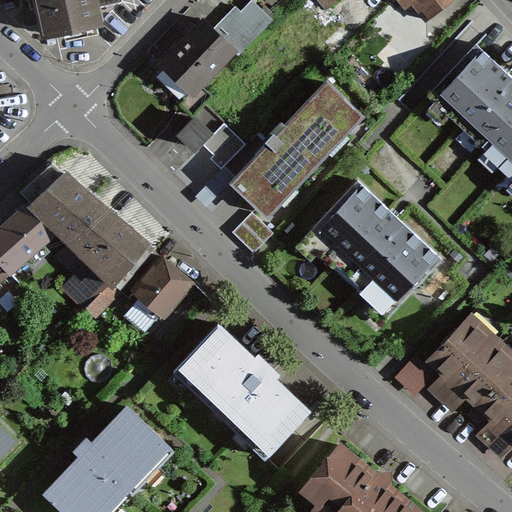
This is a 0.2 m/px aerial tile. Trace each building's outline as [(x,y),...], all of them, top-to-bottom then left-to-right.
[(38,0),(46,34),(100,21),(96,7),(94,0),(38,0)] [(236,5),(223,18),(249,43),(273,19),(253,0),(251,0),(242,10),(236,5)] [(338,0),(337,0),(320,0),(328,8),(338,0)] [(450,0),(400,0),(406,7),(412,2),(427,19),(450,0)] [(388,41),(403,29),(382,5),(368,19),(388,41)] [(214,28),(235,48),(234,49),(239,53),(249,43),(223,18),(214,28)] [(191,92),(192,93),(200,84),(234,49),(235,48),(214,28),(205,19),(162,64),(191,92)] [(511,74),(477,42),(427,94),(511,173),(511,74)] [(362,113),(328,82),(287,125),(284,123),(267,141),(270,144),(233,182),(266,215),(280,201),(276,197),(290,182),(294,185),(327,150),(323,146),(341,128),(344,132),(362,113)] [(192,93),(191,92),(181,103),(192,114),(211,95),(200,84),(192,93)] [(195,117),(180,133),(195,147),(210,131),(195,117)] [(225,140),(208,159),(217,168),(235,149),(225,140)] [(20,191),(32,201),(59,228),(112,279),(120,287),(150,252),(146,248),(149,243),(52,161),(20,191)] [(214,177),(225,186),(236,174),(225,165),(214,177)] [(208,205),(225,186),(214,177),(197,194),(208,205)] [(355,271),(365,280),(357,289),(372,303),(374,301),(388,315),(442,258),(358,179),(305,236),(320,250),(318,251),(333,266),(336,262),(350,276),(355,271)] [(0,229),(0,255),(12,269),(44,241),(59,228),(32,201),(0,229)] [(265,242),(274,232),(252,212),(243,221),(265,242)] [(265,242),(243,221),(234,230),(256,251),(265,242)] [(59,228),(44,241),(76,273),(64,285),(85,306),(112,279),(59,228)] [(0,266),(3,264),(10,271),(12,269),(0,255),(0,266)] [(189,286),(193,281),(163,256),(133,291),(140,296),(136,301),(156,318),(160,313),(163,315),(181,295),(184,295),(190,288),(189,286)] [(121,288),(120,287),(112,279),(85,306),(95,315),(121,288)] [(85,306),(64,285),(57,293),(78,314),(85,306)] [(445,395),(499,337),(471,311),(430,357),(445,371),(433,384),(445,395)] [(219,323),(174,370),(265,457),(309,410),(272,375),(273,374),(260,352),(254,358),(219,323)] [(481,405),(511,371),(511,349),(499,337),(445,395),(457,405),(468,393),(481,405)] [(434,373),(415,356),(396,377),(415,394),(434,373)] [(495,439),(511,421),(511,371),(481,405),(494,417),(483,429),(495,439)] [(68,511),(115,511),(175,450),(129,406),(93,443),(87,437),(76,448),(83,455),(47,492),(68,511)] [(511,421),(495,439),(506,449),(511,442),(511,421)] [(0,457),(17,441),(0,424),(0,457)] [(352,456),(339,445),(319,468),(320,469),(306,486),(337,511),(336,511),(420,511),(410,504),(410,499),(401,492),(397,492),(389,486),(387,474),(375,475),(365,466),(365,462),(357,455),(352,456)]
